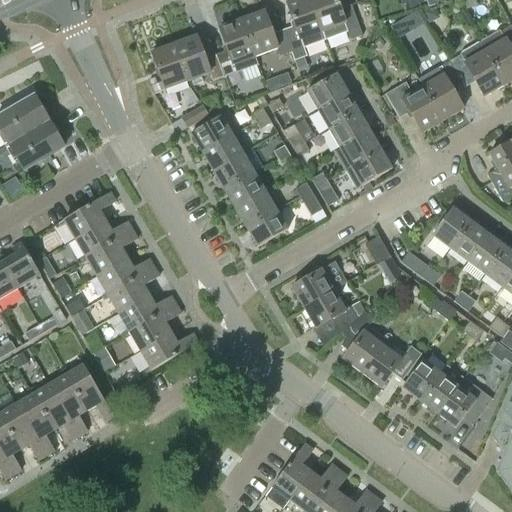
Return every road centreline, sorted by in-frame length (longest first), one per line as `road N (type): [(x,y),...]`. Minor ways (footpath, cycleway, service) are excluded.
road 1 (residential): [(224,298),(412,187),(511,114)]
road 2 (residential): [(468,511),(266,362),(224,298)]
road 3 (residential): [(224,298),(132,150)]
road 4 (residential): [(132,150),(61,0)]
road 5 (residential): [(0,228),(132,150)]
